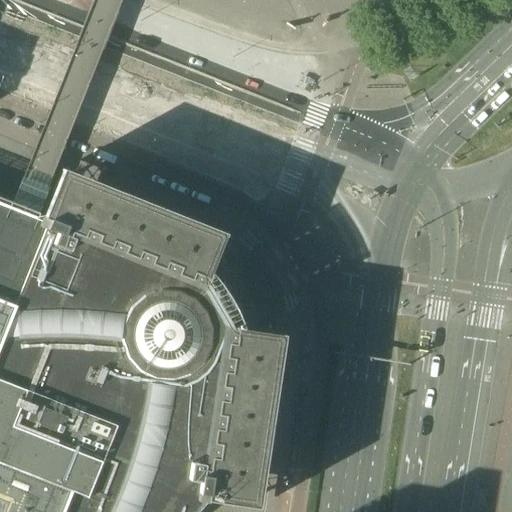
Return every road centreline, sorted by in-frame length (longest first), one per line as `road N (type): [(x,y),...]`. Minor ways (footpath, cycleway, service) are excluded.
road 1 (residential): [(271,511),(293,344),(285,302),(257,243),(231,218),(0,124)]
road 2 (primary): [(43,71),(88,104),(323,200),(366,232),(385,268)]
road 3 (primary): [(43,71),(99,80),(413,194)]
road 4 (primary): [(450,511),(488,261),(511,187)]
road 5 (primary): [(411,511),(441,290),(444,233),(433,195)]
road 6 (primary): [(352,124),(92,24)]
road 7 (primary): [(385,268),(347,511)]
road 8 (primary): [(474,88),(352,124)]
